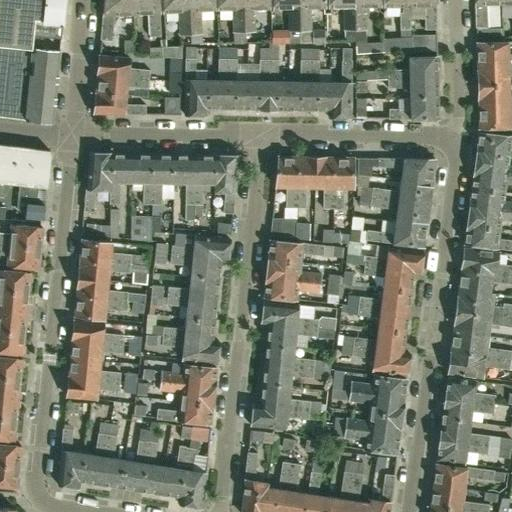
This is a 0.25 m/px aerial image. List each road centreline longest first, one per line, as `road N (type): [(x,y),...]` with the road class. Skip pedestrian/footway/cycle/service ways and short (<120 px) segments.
road 1 (residential): [(214,511),(262,136)]
road 2 (residential): [(407,511),(453,137)]
road 3 (residential): [(31,501),(71,136)]
road 4 (residential): [(453,137),(262,136)]
road 5 (residential): [(262,136),(71,136)]
road 6 (residential): [(71,136),(81,0)]
